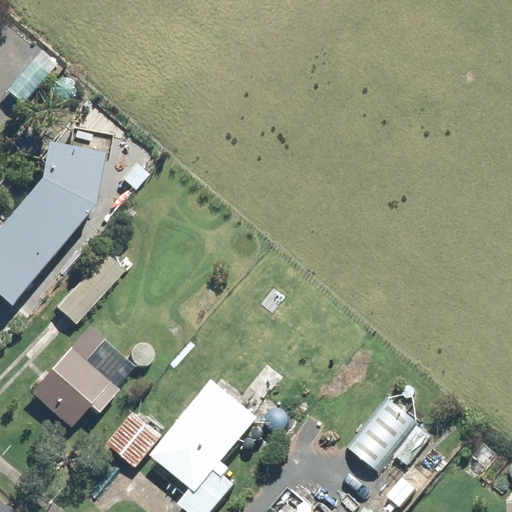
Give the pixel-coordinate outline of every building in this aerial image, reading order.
[(52,74),(29,57),(2,95),(26,112),(52,74)] [(51,143),(45,177),(0,231),(0,291),(15,303),(97,202),(106,153),(51,143)] [(125,203),(138,187),(124,176),(112,193),(125,203)] [(58,308),(78,325),(132,264),(125,257),(119,264),(107,253),(58,308)] [(91,326),(34,392),(74,427),(92,406),(101,414),(122,390),(89,361),(107,339),(91,326)] [(157,456),(162,460),(155,468),(190,496),(183,504),(193,511),(216,511),(239,484),(229,476),(236,467),(228,462),(265,418),(219,380),(213,387),(209,384),(177,423),(181,426),(157,456)] [(382,474),(422,423),(392,399),(352,450),(382,474)] [(140,468),(167,435),(138,412),(112,444),(140,468)] [(431,439),(421,431),(399,458),(408,466),(431,439)] [(404,507),(420,488),(406,477),(390,496),(404,507)] [(511,511),(511,486),(503,497),(511,503),(511,511)]
